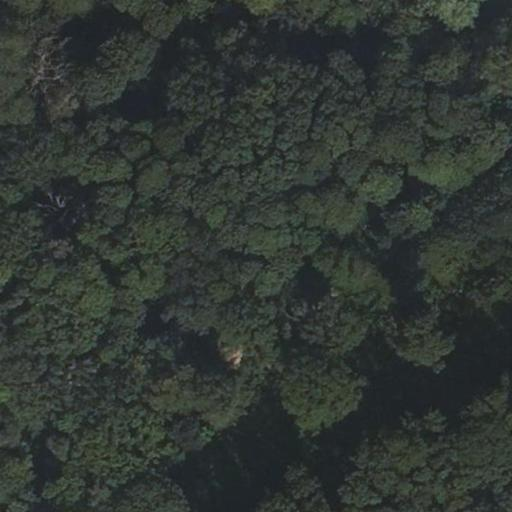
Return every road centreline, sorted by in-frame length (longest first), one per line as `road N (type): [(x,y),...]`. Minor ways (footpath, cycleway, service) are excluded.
road 1 (track): [(17,511),(164,418),(511,166)]
road 2 (track): [(0,42),(511,29)]
